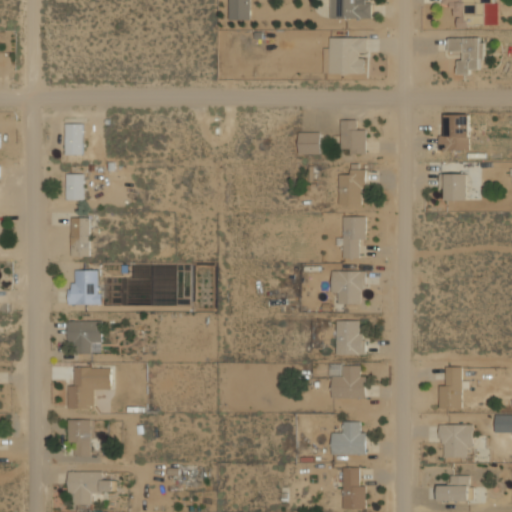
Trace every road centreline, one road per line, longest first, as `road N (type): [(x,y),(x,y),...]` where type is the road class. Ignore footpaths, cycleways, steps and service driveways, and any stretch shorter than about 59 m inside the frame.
road 1 (residential): [(36,0),(36,511)]
road 2 (residential): [(406,0),(406,511)]
road 3 (residential): [(0,99),(511,99)]
